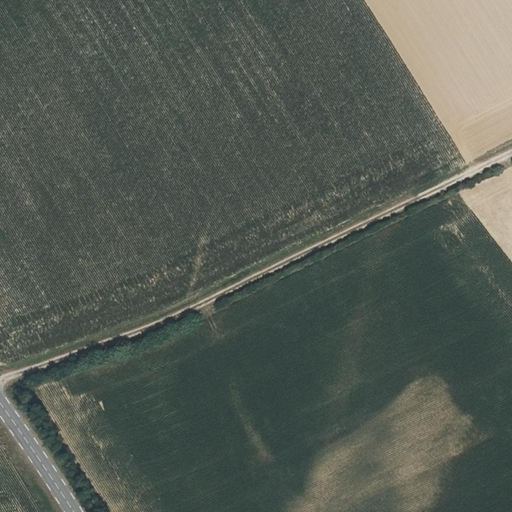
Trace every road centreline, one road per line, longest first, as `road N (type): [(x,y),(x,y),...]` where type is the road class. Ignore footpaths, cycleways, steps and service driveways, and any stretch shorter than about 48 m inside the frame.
road 1 (track): [(0,384),(157,328),(511,153)]
road 2 (tertiary): [(68,511),(0,406)]
